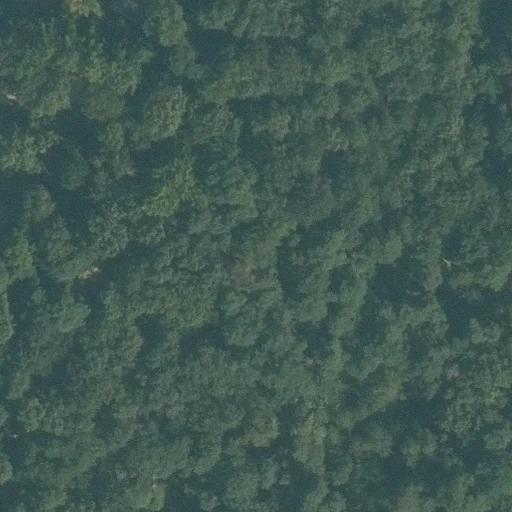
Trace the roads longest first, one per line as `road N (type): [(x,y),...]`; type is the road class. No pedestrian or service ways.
road 1 (track): [(239,0),(179,96),(0,472)]
road 2 (track): [(0,15),(150,68)]
